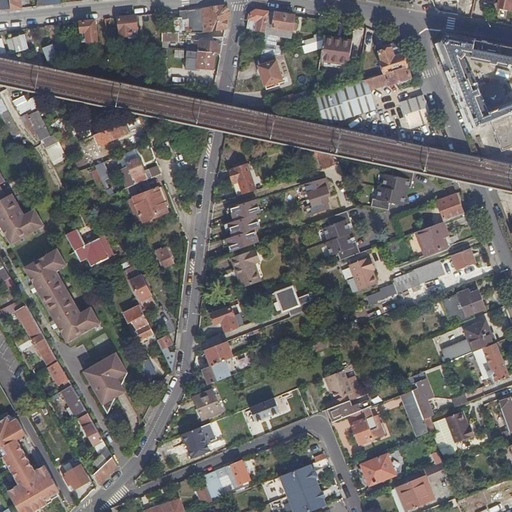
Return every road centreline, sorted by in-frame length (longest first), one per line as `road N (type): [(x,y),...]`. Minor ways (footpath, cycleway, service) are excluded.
road 1 (residential): [(102,495),(144,454),(184,370),(240,0)]
road 2 (residential): [(102,495),(129,494),(309,423),(325,429),(358,511)]
road 3 (tertiary): [(423,17),(420,38),(511,279)]
road 4 (residential): [(0,20),(174,0)]
